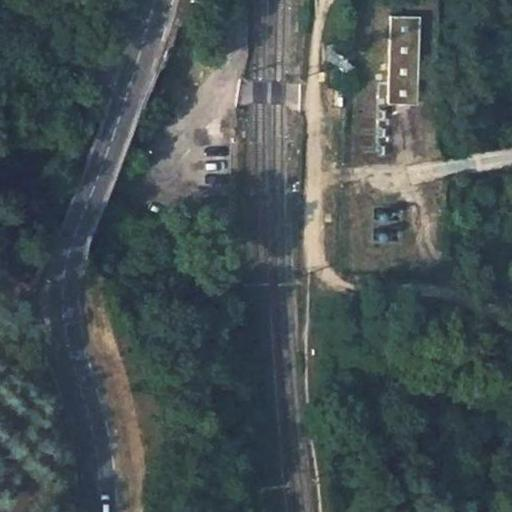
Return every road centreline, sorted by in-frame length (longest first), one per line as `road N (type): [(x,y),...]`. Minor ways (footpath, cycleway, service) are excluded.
road 1 (secondary): [(132,73),(62,281),(67,342),(98,440),(103,511)]
road 2 (track): [(313,95),(313,252),(338,284),(386,294),(438,291),(511,321)]
road 3 (unclassified): [(0,79),(58,150),(119,177),(158,173),(184,153),(220,91)]
road 4 (tertiary): [(10,0),(82,57),(132,73)]
